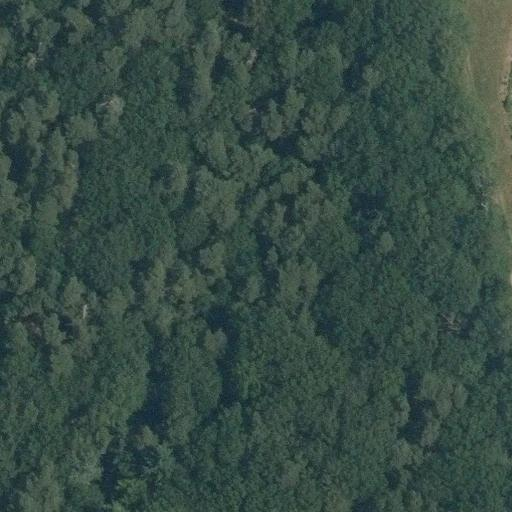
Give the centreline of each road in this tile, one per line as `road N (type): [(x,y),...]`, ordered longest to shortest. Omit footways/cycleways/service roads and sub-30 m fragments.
road 1 (track): [(443,0),(511,272)]
road 2 (track): [(466,87),(221,0)]
